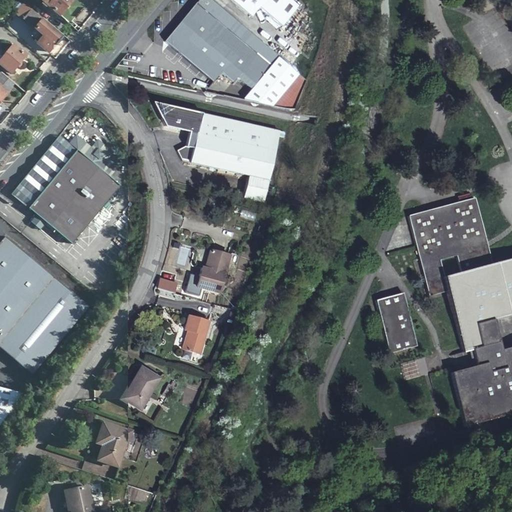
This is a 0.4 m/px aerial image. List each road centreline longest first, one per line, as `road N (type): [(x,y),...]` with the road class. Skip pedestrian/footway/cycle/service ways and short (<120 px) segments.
road 1 (residential): [(0,498),(143,281),(157,223),(151,168),(120,111),(86,81)]
road 2 (secondary): [(127,0),(0,152)]
road 3 (secondary): [(0,186),(86,81)]
